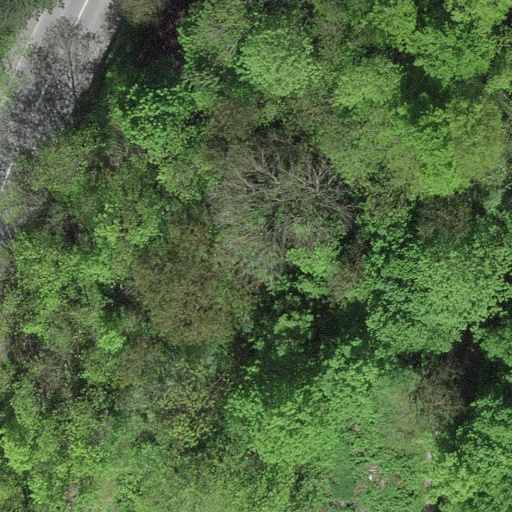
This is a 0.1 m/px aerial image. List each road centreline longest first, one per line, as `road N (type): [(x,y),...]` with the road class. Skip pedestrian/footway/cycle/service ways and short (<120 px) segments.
road 1 (track): [(511,218),(436,436),(435,511)]
road 2 (tertiary): [(72,0),(0,167)]
